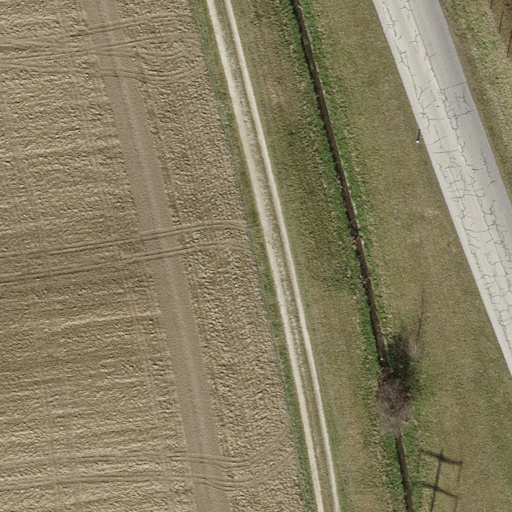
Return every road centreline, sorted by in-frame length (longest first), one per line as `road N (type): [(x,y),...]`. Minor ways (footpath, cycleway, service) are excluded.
road 1 (track): [(328,511),(275,206),(221,0)]
road 2 (tertiary): [(409,0),(511,281)]
